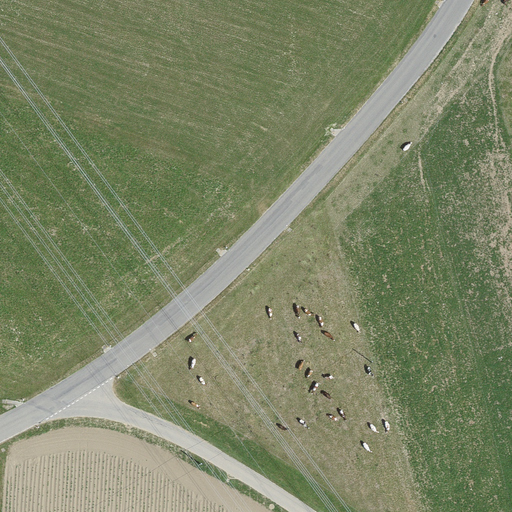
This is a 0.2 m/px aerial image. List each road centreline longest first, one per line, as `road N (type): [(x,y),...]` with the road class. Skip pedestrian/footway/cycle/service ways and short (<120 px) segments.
road 1 (tertiary): [(63,397),(233,262),(412,69),(457,0)]
road 2 (unclassified): [(63,397),(141,420),(301,511)]
